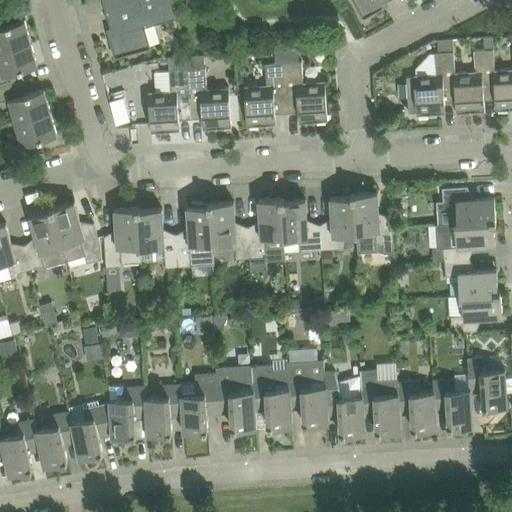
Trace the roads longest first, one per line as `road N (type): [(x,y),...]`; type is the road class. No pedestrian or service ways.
road 1 (residential): [(511,453),(197,475),(0,506)]
road 2 (residential): [(100,161),(360,150)]
road 3 (residential): [(360,150),(359,58),(464,0)]
road 4 (residential): [(56,0),(100,161)]
road 5 (residential): [(360,150),(511,144)]
